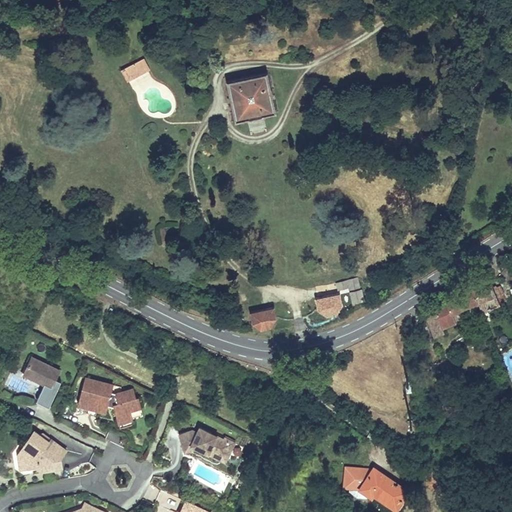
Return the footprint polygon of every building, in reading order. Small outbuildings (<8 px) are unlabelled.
[(149,71),(143,59),(122,69),(129,81),(149,71)] [(276,113),(267,72),(226,81),(235,121),(276,113)] [(348,289),(352,304),(364,301),(359,278),(337,282),(339,288),(313,293),(317,311),(326,317),(338,313),(342,304),(339,290),(348,289)] [(445,302),(426,319),(437,314),(443,327),(453,323),(449,314),(479,301),(483,310),(496,304),(493,297),(500,294),(497,286),(491,289),(489,283),(445,302)] [(275,319),(273,307),(248,313),(251,325),(259,329),(270,326),(275,319)] [(437,314),(426,319),(434,340),(445,335),(443,327),(437,314)] [(58,371),(31,358),(23,374),(44,384),(35,401),(48,407),(56,390),(50,387),(58,371)] [(112,385),(85,377),(78,404),(86,406),(96,409),(105,411),(107,402),(113,404),(117,418),(131,414),(130,410),(140,408),(137,397),(135,398),(133,389),(116,393),(110,392),(112,385)] [(431,395),(418,402),(421,409),(434,403),(431,395)] [(131,414),(117,418),(118,423),(132,419),(131,414)] [(193,430),(179,434),(185,452),(197,448),(202,447),(218,454),(224,452),(230,455),(236,443),(225,438),(224,440),(202,429),(200,434),(198,433),(193,430)] [(64,452),(48,441),(44,446),(40,442),(42,440),(39,438),(32,433),(23,445),(27,449),(23,455),(15,456),(17,466),(23,470),(33,468),(38,472),(59,469),(58,461),(64,452)] [(41,436),(39,438),(42,440),(40,442),(44,446),(48,441),(41,436)] [(23,445),(15,456),(23,455),(27,449),(23,445)] [(202,447),(197,448),(226,463),(230,455),(224,452),(218,454),(202,447)] [(393,511),(395,511),(408,494),(372,468),(371,469),(344,466),(341,485),(346,486),(357,487),(366,494),(370,497),(372,497),(393,511)] [(357,487),(346,486),(346,490),(354,496),(364,497),(366,494),(357,487)] [(442,505),(426,492),(421,498),(437,511),(442,505)] [(204,511),(185,503),(180,511),(204,511)]
